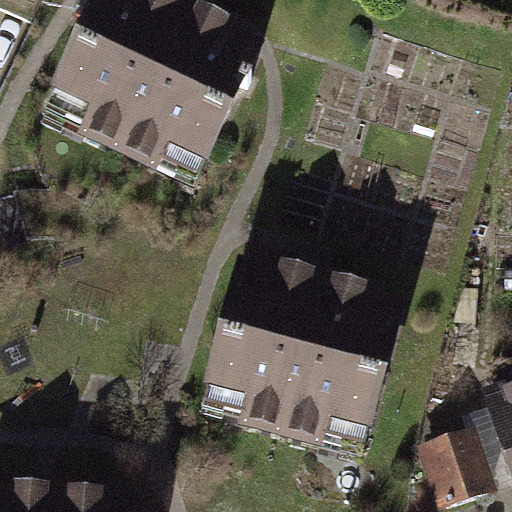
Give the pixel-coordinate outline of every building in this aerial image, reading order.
[(130,0),(110,0),(67,98),(104,115),(92,141),(106,147),(170,175),(182,148),(226,167),(271,64),(247,54),(255,36),(172,0),(135,0),(135,2),(130,0)] [(252,281),(223,393),(262,404),(254,431),(337,453),(345,424),(390,436),(419,328),(394,321),(398,302),(279,271),(275,287),(252,281)] [(511,398),(499,403),(511,438),(511,398)] [(469,425),(433,437),(438,454),(431,456),(449,511),(493,498),(469,425)] [(0,509),(0,511),(133,511),(134,501),(11,493),(10,510),(0,509)]
